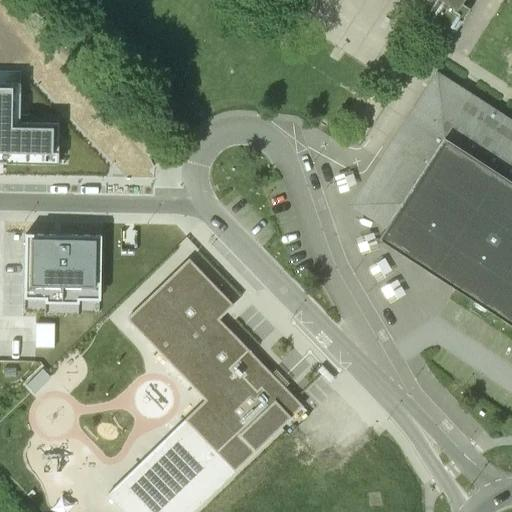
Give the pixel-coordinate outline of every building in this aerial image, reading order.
[(435,0),(426,16),(454,34),(470,9),(461,4),(463,0),(435,0)] [(511,120),(436,72),(385,149),(390,152),(356,204),(387,224),(378,239),(511,325),(511,120)] [(19,83),(0,83),(0,163),(57,165),(58,123),(19,123),(19,83)] [(100,236),(24,234),(23,298),(44,299),(44,302),(78,303),(78,299),(99,300),(100,236)] [(233,305),(188,260),(126,319),(210,406),(203,413),(197,408),(107,495),(123,511),(191,511),(302,406),(218,320),(233,305)]
